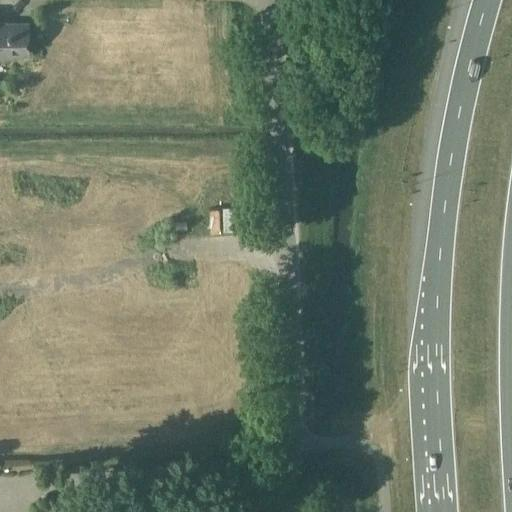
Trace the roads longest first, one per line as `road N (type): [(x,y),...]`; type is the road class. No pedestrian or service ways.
road 1 (unclassified): [(244,511),(295,440),(269,0)]
road 2 (motorway): [(487,0),(464,92),(437,297),(444,511)]
road 3 (motorway): [(511,499),(505,394),(511,240)]
